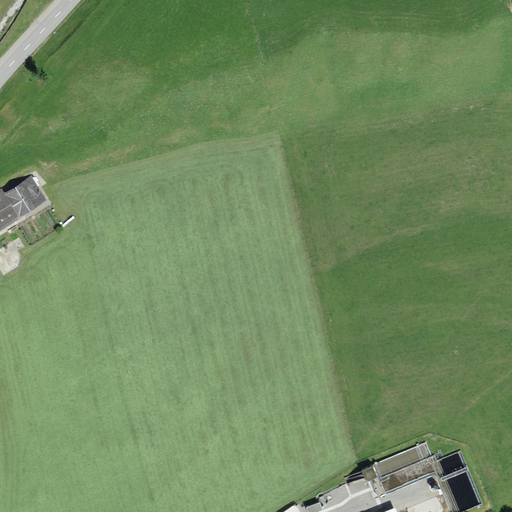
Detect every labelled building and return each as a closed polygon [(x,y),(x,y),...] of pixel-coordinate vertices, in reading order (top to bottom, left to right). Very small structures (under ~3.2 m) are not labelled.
[(7,193),(20,215),(45,201),(31,178),(7,193)] [(0,228),(17,218),(0,191),(0,228)] [(408,462),(421,457),(417,447),(396,454),(398,459),(406,456),(408,462)] [(365,479),(377,476),(375,465),(363,467),(365,479)] [(408,470),(410,478),(422,476),(421,468),(408,470)] [(309,511),(310,511),(322,508),(320,501),(307,506),(309,511)]
